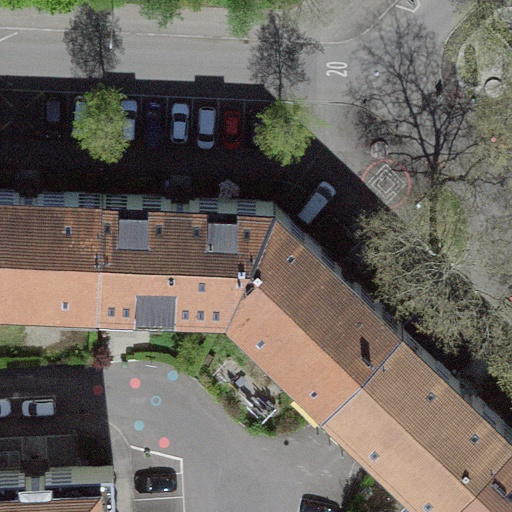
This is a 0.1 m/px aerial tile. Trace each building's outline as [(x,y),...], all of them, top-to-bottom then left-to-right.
[(0,188),(0,303),(62,306),(63,297),(98,299),(102,193),(28,190),(0,188)] [(229,304),(274,200),(188,196),(102,193),(98,299),(123,300),(123,309),(176,311),(176,302),(229,304)] [(338,261),(274,200),(229,304),(273,346),(266,352),(296,381),(302,375),(326,398),(317,408),(319,410),(402,323),(338,261)] [(320,411),(323,408),(343,427),(363,446),(411,492),(417,485),(444,510),(511,439),(511,428),(459,378),(423,343),(402,323),(319,410),(320,411)] [(511,511),(511,439),(444,510),(445,511),(511,511)] [(0,469),(0,511),(114,511),(112,465),(36,468),(0,469)]
